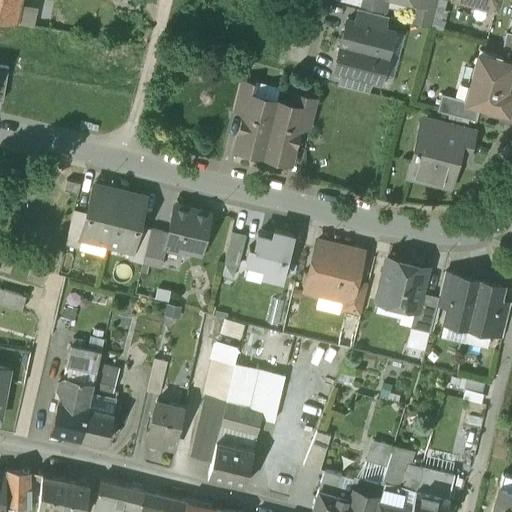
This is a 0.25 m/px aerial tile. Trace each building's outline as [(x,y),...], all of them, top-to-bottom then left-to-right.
[(18,0),(0,0),(0,19),(13,22),(18,0)] [(360,0),(330,0),(330,2),(358,9),(360,0)] [(420,0),(419,3),(418,3),(413,23),(431,28),(437,0),(420,0)] [(19,23),(35,25),(38,7),(22,5),(19,23)] [(386,16),(358,9),(355,22),(383,30),(383,29),(386,16)] [(383,30),(355,22),(346,20),(340,45),(386,57),(393,32),(383,29),(383,30)] [(511,33),(506,32),(503,47),(511,49),(511,33)] [(386,57),(340,45),(333,70),(342,72),(370,79),(370,80),(380,82),(386,57)] [(179,54),(168,63),(175,71),(185,62),(179,54)] [(511,66),(511,62),(478,54),(470,86),(477,88),(473,102),(473,104),(480,106),(508,113),(511,96),(511,91),(506,90),(511,66)] [(0,94),(4,95),(8,67),(0,66),(0,94)] [(370,79),(342,72),(339,85),(367,93),(370,80),(370,79)] [(254,85),(239,81),(232,109),(245,112),(247,113),(251,95),(254,85)] [(473,102),(441,94),(437,111),(476,121),(480,106),(473,104),(473,102)] [(276,102),(251,95),(247,113),(245,112),(236,149),(262,156),(276,102)] [(317,101),(304,98),(302,108),(297,125),(300,126),(310,129),(317,101)] [(302,108),(276,102),(262,156),(291,163),(300,126),(297,125),(302,108)] [(444,126),(439,147),(418,142),(409,177),(447,186),(451,171),(454,172),(459,156),(468,158),(474,133),(444,126)] [(80,183),(68,181),(66,191),(77,194),(80,183)] [(119,192),(93,186),(86,213),(81,236),(82,236),(107,242),(119,192)] [(119,192),(107,242),(131,248),(133,249),(138,226),(145,198),(119,192)] [(210,215),(175,206),(168,234),(164,249),(166,249),(178,252),(183,249),(200,253),(210,215)] [(86,213),(73,210),(64,245),(79,249),(82,236),(81,236),(86,213)] [(150,229),(138,226),(133,249),(131,248),(128,260),(142,264),(142,263),(150,229)] [(168,234),(150,229),(142,263),(162,268),(166,249),(164,249),(168,234)] [(293,235),(274,230),(272,237),(258,233),(255,248),(250,247),(246,263),(265,267),(263,276),(282,281),(293,235)] [(232,231),(224,264),(238,267),(246,235),(232,231)] [(364,253),(317,241),(310,271),(304,274),(302,284),(305,290),(323,294),(326,299),(331,300),(336,297),(350,301),(352,301),(357,282),(364,253)] [(413,265),(388,259),(378,302),(415,311),(417,311),(421,293),(426,275),(411,271),(413,265)] [(438,298),(436,304),(449,307),(456,278),(444,275),(438,298)] [(479,281),(456,276),(456,278),(449,307),(445,323),(467,328),(479,281)] [(504,287),(479,281),(467,328),(492,334),(493,332),(500,303),(504,287)] [(367,285),(357,282),(352,301),(350,301),(347,312),(359,315),(367,285)] [(25,299),(0,291),(0,303),(22,310),(25,299)] [(438,298),(421,293),(417,311),(415,311),(411,328),(429,333),(436,304),(438,298)] [(510,306),(500,303),(493,332),(503,335),(510,306)] [(223,319),(221,332),(242,336),(244,323),(223,319)] [(100,353),(70,345),(63,375),(93,383),(95,376),(97,366),(100,353)] [(166,361),(152,358),(145,389),(159,392),(166,361)] [(274,420),(284,373),(234,362),(225,399),(220,423),(257,431),(261,416),(274,420)] [(117,371),(97,366),(95,376),(114,381),(117,371)] [(0,415),(8,370),(0,368),(0,415)] [(93,383),(63,375),(57,382),(55,390),(59,396),(57,401),(72,404),(73,400),(88,403),(92,388),(93,383)] [(93,383),(92,388),(112,393),(114,381),(95,376),(93,383)] [(490,385),(457,376),(453,392),(486,401),(490,385)] [(115,399),(112,393),(92,388),(88,403),(88,406),(112,412),(115,399)] [(156,400),(159,392),(145,389),(144,398),(156,400)] [(225,399),(206,394),(199,421),(219,426),(220,423),(225,399)] [(72,404),(57,401),(51,432),(81,438),(88,406),(88,403),(73,400),(72,404)] [(183,407),(156,400),(146,441),(173,447),(183,407)] [(112,412),(88,406),(81,438),(105,444),(112,412)] [(219,426),(199,421),(191,456),(211,461),(216,441),(219,426)] [(253,449),(257,431),(220,423),(219,426),(216,441),(253,449)] [(316,430),(303,464),(319,469),(330,434),(316,430)] [(253,449),(216,441),(211,461),(207,476),(244,484),(253,449)] [(393,446),(374,441),(367,459),(387,464),(393,446)] [(411,450),(395,446),(391,457),(407,462),(411,450)] [(426,451),(422,466),(443,472),(447,456),(426,451)] [(407,462),(391,457),(384,480),(385,480),(415,488),(422,466),(407,462)] [(443,472),(422,466),(415,488),(416,488),(448,497),(454,475),(443,472)] [(28,473),(4,469),(4,473),(4,506),(15,506),(22,506),(22,497),(28,496),(28,473)] [(354,501),(337,495),(342,475),(326,469),(312,507),(329,511),(371,511),(373,507),(354,501)] [(41,474),(28,473),(28,496),(38,497),(41,474)] [(511,475),(503,473),(494,504),(511,508),(511,475)] [(58,511),(65,479),(41,474),(38,497),(37,508),(54,511),(58,511)] [(370,485),(360,482),(354,501),(373,507),(381,481),(372,478),(370,485)] [(83,511),(90,484),(65,479),(58,511),(83,511)] [(143,490),(99,479),(93,511),(139,511),(140,509),(143,490)] [(415,488),(385,480),(377,505),(376,505),(373,511),(409,511),(416,488),(415,488)] [(448,497),(416,488),(409,511),(448,511),(449,510),(445,509),(448,497)] [(183,511),(186,500),(143,490),(140,509),(152,511),(183,511)] [(22,506),(15,506),(4,506),(2,511),(27,511),(28,496),(22,497),(22,506)] [(223,511),(224,508),(186,500),(183,511),(223,511)]
